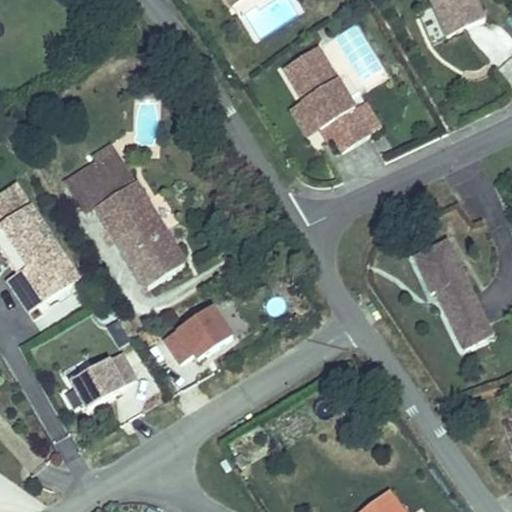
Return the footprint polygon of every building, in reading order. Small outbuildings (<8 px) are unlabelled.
[(472,0),(428,0),(443,34),(480,18),(472,0)] [(281,67),(300,99),(318,130),(326,142),(336,136),(342,148),(365,134),(315,48),(281,67)] [(318,130),(300,99),(288,106),(305,138),(318,130)] [(88,214),(94,211),(80,188),(125,162),(122,157),(72,186),(88,214)] [(80,188),(94,211),(99,208),(147,291),(186,268),(125,162),(80,188)] [(20,187),(7,196),(22,218),(35,209),(20,187)] [(79,280),(50,239),(54,236),(35,209),(22,218),(7,196),(0,200),(0,229),(2,232),(6,229),(32,267),(22,274),(21,275),(43,306),(79,280)] [(0,242),(22,274),(32,267),(6,229),(2,232),(0,229),(0,242)] [(83,278),(54,236),(50,239),(79,280),(83,278)] [(441,240),(407,256),(424,293),(428,291),(449,336),(479,322),(441,240)] [(34,312),(43,306),(21,275),(13,281),(34,312)] [(239,336),(219,305),(171,337),(187,362),(200,353),(204,359),(239,336)] [(120,348),(130,340),(110,314),(100,322),(120,348)] [(479,322),(449,336),(456,350),(486,337),(479,322)] [(94,408),(130,387),(129,385),(142,378),(127,351),(78,380),(94,408)] [(398,511),(402,509),(385,486),(350,511),(349,511),(398,511)]
